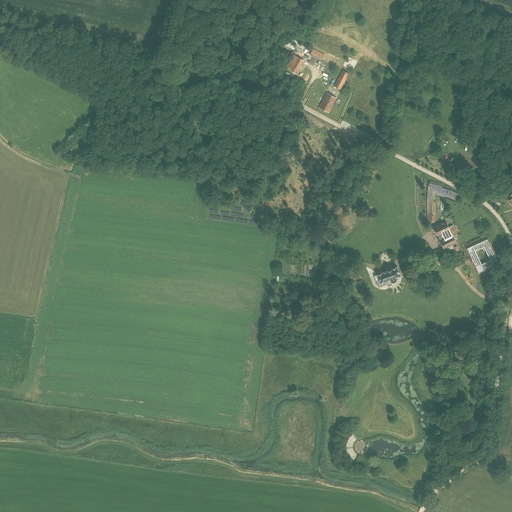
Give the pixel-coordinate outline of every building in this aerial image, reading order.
[(317,54),(315,59),(326,63),(328,58),(317,54)] [(304,61),(296,56),(289,67),(297,72),(304,61)] [(334,86),(341,89),(349,74),(342,70),(334,86)] [(336,98),(327,93),(319,107),(329,112),(336,98)] [(449,190),(442,188),(443,184),(430,181),(429,185),(428,185),(427,201),(427,215),(428,221),(430,221),(430,222),(435,222),(435,215),(434,215),(433,201),(434,192),(459,201),(461,195),(449,190)] [(456,251),(459,250),(455,242),(456,242),(453,236),(458,235),(453,225),(449,227),(446,222),(433,228),(443,248),(452,244),(456,251)] [(498,265),(500,264),(500,263),(499,261),(498,262),(491,246),(488,240),(489,239),(488,237),(487,237),(485,237),(486,239),(468,247),(467,246),(466,246),(465,248),(466,250),(467,249),(477,271),(476,272),(477,273),(479,274),(480,273),(479,272),(495,264),(497,263),(498,265)] [(378,288),(382,286),(386,285),(387,286),(388,286),(389,286),(390,286),(391,285),(391,284),(391,282),(396,280),(396,278),(400,276),(397,266),(392,268),(391,266),(386,268),(386,270),(381,272),(381,273),(374,276),(378,288)] [(356,440),(352,434),(351,435),(350,436),(348,438),(347,441),(347,443),(346,445),(346,447),(346,448),(346,449),(346,451),(347,454),(348,455),(350,457),(351,459),(354,461),(357,455),(356,454),(355,453),(354,452),(353,451),(353,449),(353,448),(353,447),(353,445),(353,444),(354,442),(355,441),(356,440)]
